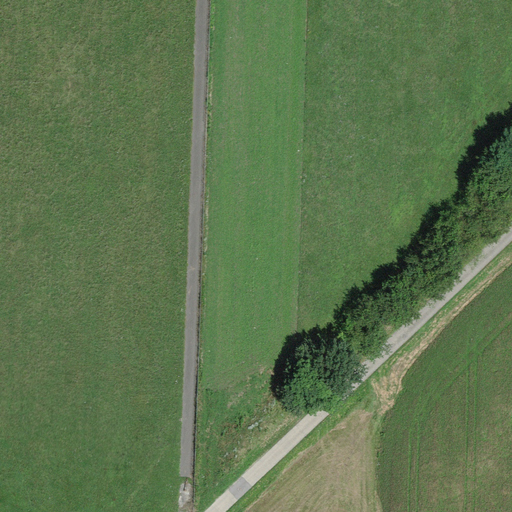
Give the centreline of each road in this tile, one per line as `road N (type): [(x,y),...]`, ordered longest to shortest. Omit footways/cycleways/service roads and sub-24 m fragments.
road 1 (track): [(184,511),(202,0)]
road 2 (unclassified): [(511,220),(211,511)]
